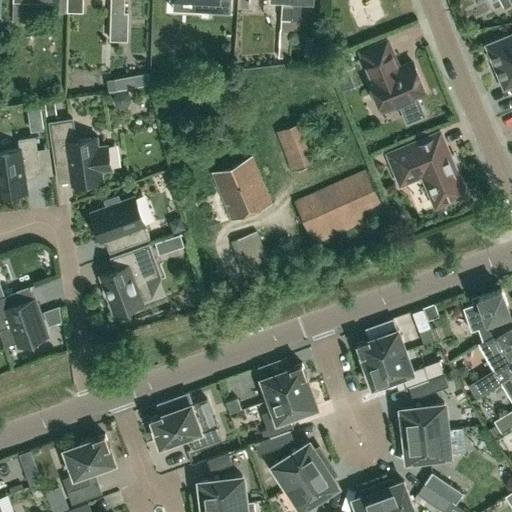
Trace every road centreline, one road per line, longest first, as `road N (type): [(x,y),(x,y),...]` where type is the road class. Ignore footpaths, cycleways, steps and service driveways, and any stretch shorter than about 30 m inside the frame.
road 1 (residential): [(90,407),(64,215),(0,228)]
road 2 (residential): [(118,397),(320,321)]
road 3 (residential): [(434,0),(511,192)]
road 4 (residential): [(320,321),(511,254)]
road 5 (residential): [(320,321),(366,449)]
road 6 (residential): [(118,397),(156,511)]
